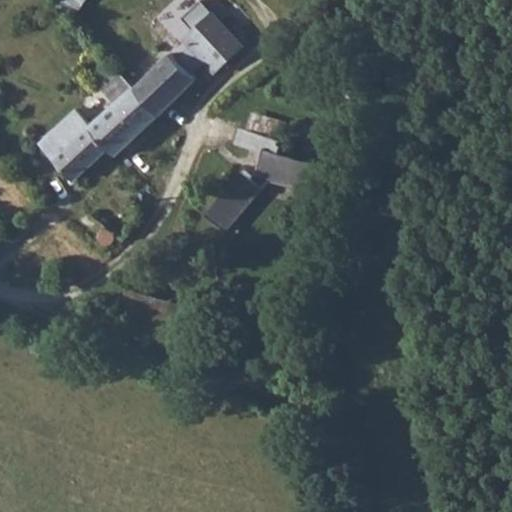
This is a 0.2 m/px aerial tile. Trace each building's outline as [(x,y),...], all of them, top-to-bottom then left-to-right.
[(62,0),(59,6),(78,17),(87,0),(62,0)] [(131,88),(155,111),(192,74),(169,51),(131,88)] [(38,142),(53,157),(76,180),(108,147),(115,152),(155,111),(131,88),(126,84),(113,97),(87,124),(72,110),(38,142)] [(246,117),(243,130),(241,141),(263,147),(256,172),(241,168),(204,208),(227,227),(282,166),(322,174),(328,146),(288,137),(288,128),(246,117)] [(86,230),(100,242),(114,232),(120,237),(142,210),(118,189),(95,217),(89,215),(83,223),(88,227),(86,230)]
